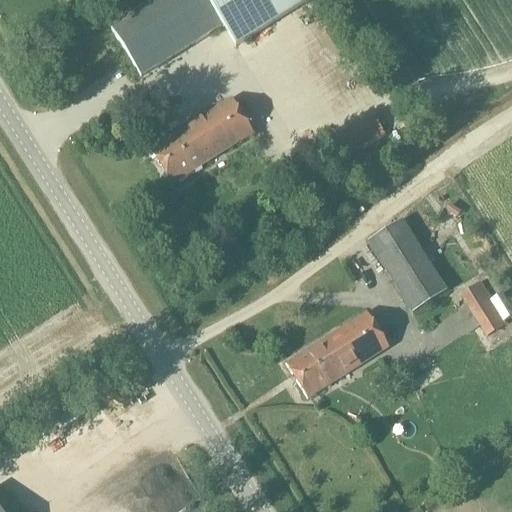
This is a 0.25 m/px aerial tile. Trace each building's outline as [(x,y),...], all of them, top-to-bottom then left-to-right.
[(236,47),(310,1),(309,0),(141,0),(106,23),(141,77),(222,25),(236,47)] [(171,184),(251,134),(230,100),(149,150),(171,184)] [(374,118),(331,144),(342,162),(385,136),(374,118)] [(401,221),(367,242),(412,314),(446,293),(401,221)] [(274,269),(283,264),(280,259),(271,264),(274,269)] [(478,283),(460,295),(486,337),(504,326),(478,283)] [(306,399),(386,348),(365,314),(285,365),(306,399)] [(423,374),(412,381),(419,392),(442,378),(429,358),(417,365),(423,374)] [(106,463),(124,455),(120,447),(102,454),(106,463)]
